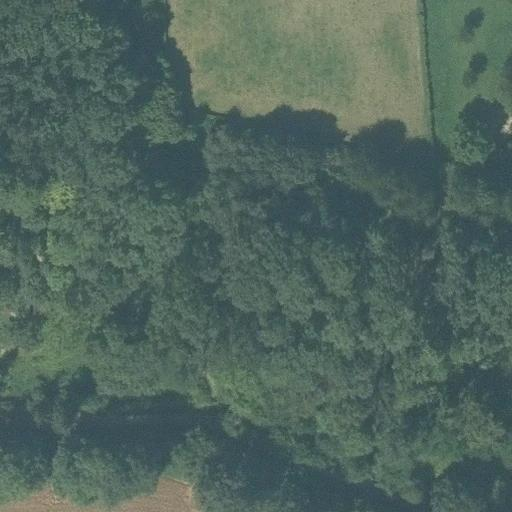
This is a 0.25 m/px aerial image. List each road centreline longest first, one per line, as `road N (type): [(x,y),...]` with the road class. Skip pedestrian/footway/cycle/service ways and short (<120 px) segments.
road 1 (track): [(457,511),(348,479),(215,424)]
road 2 (track): [(215,424),(0,422)]
